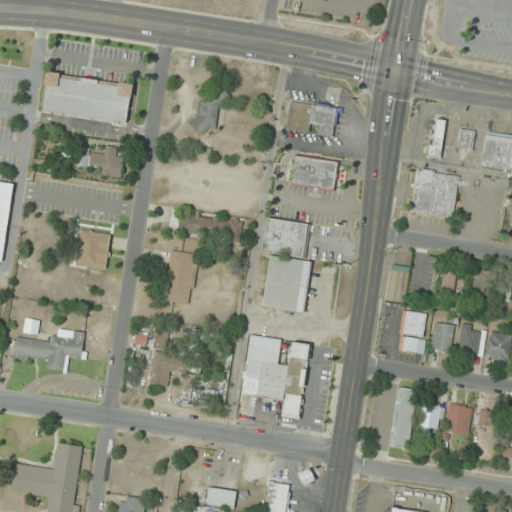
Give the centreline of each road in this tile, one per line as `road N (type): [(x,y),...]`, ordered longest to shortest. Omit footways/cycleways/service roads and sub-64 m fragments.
road 1 (secondary): [(333,511),(411,0)]
road 2 (residential): [(95,511),(171,29)]
road 3 (secondary): [(511,92),(46,11)]
road 4 (tertiary): [(342,459),(328,450),(0,399)]
road 5 (residential): [(511,491),(342,459)]
road 6 (residential): [(511,388),(358,365)]
road 7 (residential): [(511,256),(377,235)]
